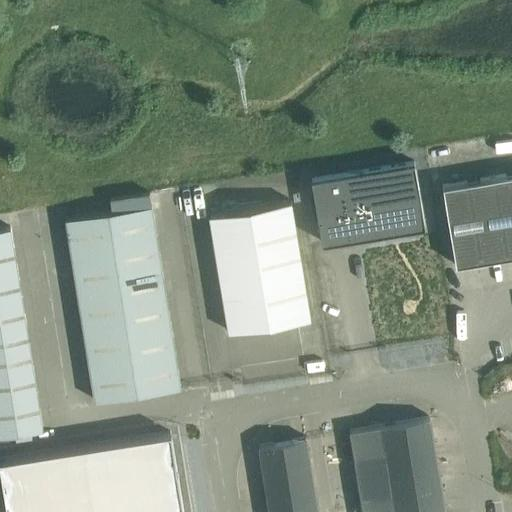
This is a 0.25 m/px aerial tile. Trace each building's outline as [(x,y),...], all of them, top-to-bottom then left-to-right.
[(425,225),(414,161),(312,178),(322,242),(425,225)] [(511,173),(443,185),(456,264),(511,255),(511,173)] [(228,331),(310,318),(291,200),(209,213),(228,331)] [(156,235),(151,204),(112,210),(117,241),(156,235)] [(112,210),(66,217),(72,254),(118,247),(117,241),(112,210)] [(0,227),(0,268),(17,266),(11,226),(0,227)] [(161,265),(156,235),(117,241),(118,247),(121,271),(161,265)] [(72,254),(77,291),(123,283),(121,271),(118,247),(72,254)] [(166,295),(161,265),(121,271),(123,283),(126,301),(166,295)] [(0,268),(0,301),(22,298),(17,266),(0,268)] [(77,291),(83,327),(129,319),(126,301),(123,283),(77,291)] [(171,325),(166,295),(126,301),(129,319),(131,331),(171,325)] [(0,301),(0,328),(26,324),(22,298),(0,301)] [(83,327),(86,343),(89,363),(135,356),(131,331),(129,319),(83,327)] [(0,328),(0,350),(30,346),(26,324),(0,328)] [(136,362),(175,355),(171,325),(131,331),(135,356),(136,362)] [(0,350),(0,372),(33,367),(30,346),(0,350)] [(175,355),(136,362),(141,393),(180,386),(175,355)] [(136,362),(135,356),(89,363),(95,400),(141,393),(136,362)] [(0,372),(0,398),(37,393),(33,367),(0,372)] [(0,435),(43,428),(37,393),(0,398),(0,435)] [(361,498),(363,511),(433,511),(445,510),(439,477),(430,416),(350,430),(354,456),(385,451),(392,492),(361,498)] [(0,458),(0,464),(7,511),(183,511),(170,431),(0,458)] [(318,511),(306,437),(259,445),(270,511),(318,511)]
